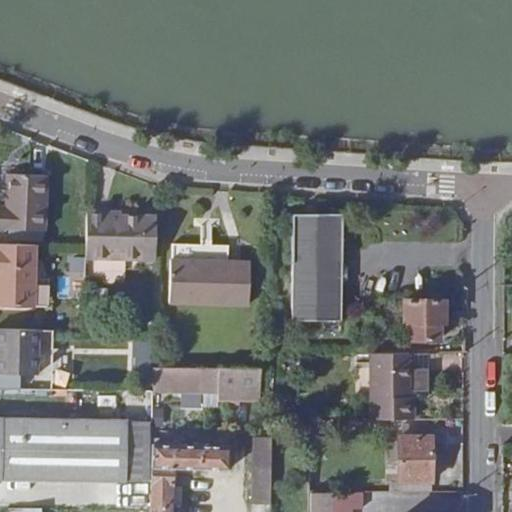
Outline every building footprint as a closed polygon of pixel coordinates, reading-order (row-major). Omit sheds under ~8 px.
[(0,232),(40,232),(40,177),(0,175),(0,232)] [(101,211),(83,212),(82,245),(82,257),(141,258),(141,215),(101,214),(101,211)] [(340,214),(290,214),(289,318),(339,318),(339,284),(345,278),(345,267),(339,262),(340,214)] [(152,215),(141,215),(141,258),(152,258),(152,215)] [(179,246),(178,305),(248,306),(250,262),(237,262),(237,247),(179,246)] [(55,256),(54,297),(76,297),(76,292),(80,293),(79,256),(55,256)] [(0,320),(33,321),(34,292),(34,264),(0,262),(0,320)] [(443,322),(443,300),(402,300),(402,323),(409,323),(408,340),(438,340),(438,322),(443,322)] [(0,374),(22,374),(21,331),(0,330),(0,374)] [(408,385),(408,350),(368,350),(367,350),(367,419),(413,419),(413,395),(408,395),(408,385)] [(258,399),(258,368),(204,368),(204,386),(218,386),(218,397),(258,399)] [(170,391),(151,391),(150,409),(170,410),(170,391)] [(170,410),(150,409),(150,424),(150,426),(170,427),(170,410)] [(0,421),(0,450),(126,451),(126,424),(0,421)] [(150,426),(150,424),(126,424),(126,451),(150,452),(150,443),(150,426)] [(270,499),(271,436),(258,436),(254,435),(252,500),(270,499)] [(397,481),(429,481),(429,437),(397,437),(397,481)] [(227,445),(150,443),(150,452),(149,482),(149,511),(148,511),(169,511),(171,467),(226,468),(227,445)] [(126,451),(0,450),(0,480),(126,482),(126,451)] [(126,451),(126,482),(149,482),(150,452),(126,451)] [(396,492),(428,492),(429,481),(397,481),(396,481),(396,492)] [(359,508),(360,491),(307,491),(307,507),(306,511),(349,511),(349,508),(359,508)]
